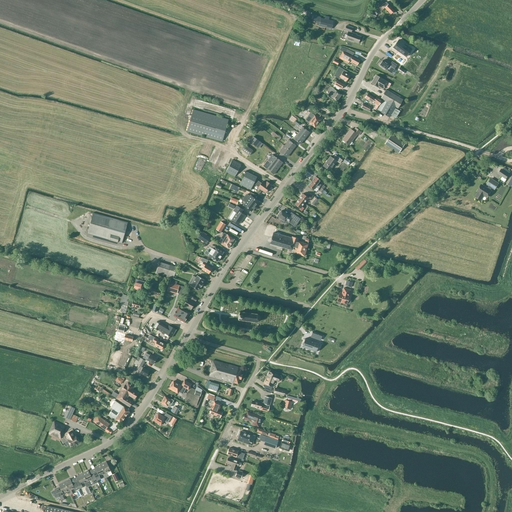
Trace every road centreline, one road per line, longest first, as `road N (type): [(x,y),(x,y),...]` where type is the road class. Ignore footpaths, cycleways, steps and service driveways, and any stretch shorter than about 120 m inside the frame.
road 1 (tertiary): [(189,330),(377,45),(423,0)]
road 2 (tertiary): [(0,496),(123,432),(189,330)]
